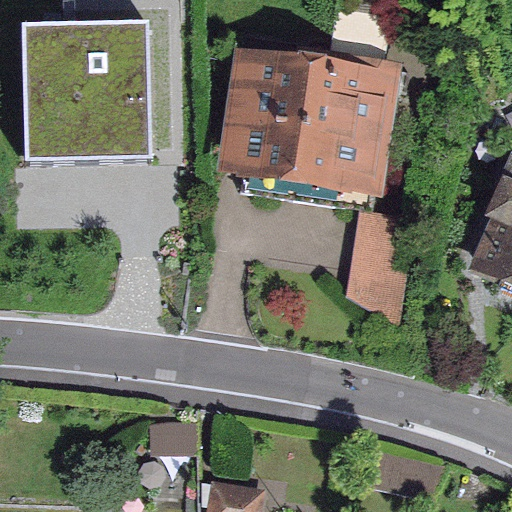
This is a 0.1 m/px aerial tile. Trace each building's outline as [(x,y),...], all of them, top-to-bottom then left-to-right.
[(150,23),(22,24),(24,160),(152,158),(150,23)] [(400,64),(237,40),(218,169),(381,193),(400,64)] [(511,161),(509,160),(480,222),(487,225),(465,272),(511,293),(511,161)] [(413,223),(361,214),(346,298),(395,324),(413,223)] [(150,423),(150,455),(197,455),(197,423),(150,423)]
